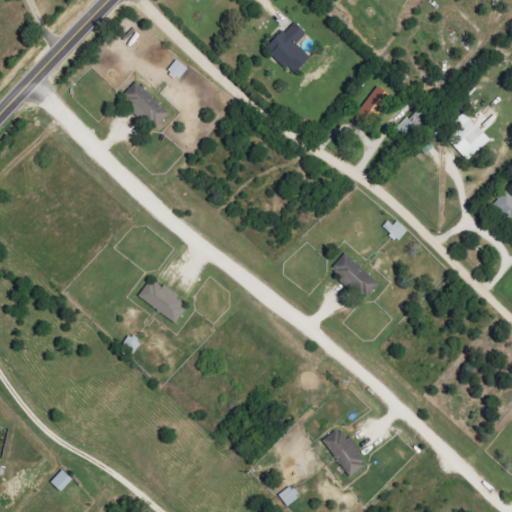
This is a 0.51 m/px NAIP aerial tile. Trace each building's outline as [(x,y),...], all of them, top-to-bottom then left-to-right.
[(306,35),(293,23),(268,47),(272,52),(270,54),(291,75),(308,57),(296,45),(306,35)] [(187,69),(175,60),(166,72),(178,81),(187,69)] [(152,130),(169,114),(137,81),(120,97),(152,130)] [(369,130),(392,98),(376,86),(353,119),(369,130)] [(397,128),(407,139),(430,117),(420,107),(397,128)] [(449,125),(455,132),(447,140),(465,160),(488,139),(464,112),(449,125)] [(377,284),(345,253),(329,270),(361,301),(377,284)] [(137,299),(177,323),(186,307),(176,300),(178,296),(149,278),(137,299)] [(365,465),(357,455),(359,453),(339,428),(321,442),(350,478),(365,465)] [(60,493),(71,480),(61,470),(49,483),(60,493)] [(278,496),(286,507),(299,497),(291,486),(278,496)]
